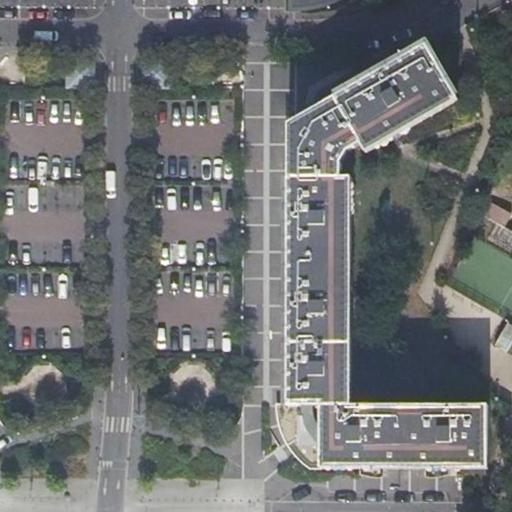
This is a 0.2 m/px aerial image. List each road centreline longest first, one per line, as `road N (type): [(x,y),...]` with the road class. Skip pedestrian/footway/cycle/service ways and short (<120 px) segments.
road 1 (residential): [(113,31),(118,427),(110,511)]
road 2 (residential): [(127,511),(459,511)]
road 3 (residential): [(113,31),(350,32),(393,21),(428,0)]
